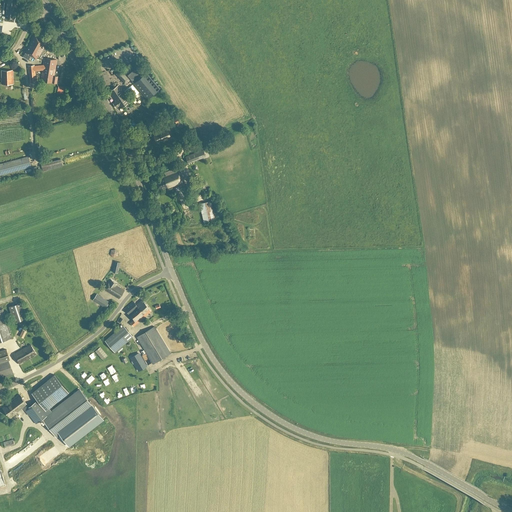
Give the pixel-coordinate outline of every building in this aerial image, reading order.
[(16,11),(17,8),(4,6),(3,10),(5,10),(5,14),(7,14),(6,17),(6,18),(14,19),(14,18),(15,11),(16,11)] [(25,53),(36,59),(46,41),(35,35),(35,36),(33,35),(31,39),(33,39),(25,53)] [(43,66),(43,69),(41,81),(57,83),(58,76),(55,76),(57,60),(44,58),(43,66)] [(43,69),(43,66),(41,66),(41,65),(34,66),(35,67),(28,68),(30,83),(36,82),(35,70),(41,70),(41,69),(43,69)] [(137,68),(127,76),(132,81),(133,80),(135,83),(134,84),(147,99),(160,89),(147,73),(143,76),(137,68)] [(129,80),(127,76),(120,69),(115,74),(125,84),(125,83),(126,84),(130,81),(129,80)] [(2,84),(13,84),(13,70),(2,71),(2,84)] [(116,108),(119,107),(120,109),(130,102),(125,94),(125,95),(119,85),(109,92),(116,102),(113,104),(116,108)] [(161,132),(162,133),(154,136),(157,143),(166,139),(167,140),(171,138),(167,129),(161,132)] [(204,150),(186,157),(189,164),(206,157),(204,150)] [(0,175),(31,167),(29,157),(0,164),(0,175)] [(179,172),(175,162),(163,167),(166,176),(163,177),(164,178),(156,181),(159,190),(167,187),(168,188),(183,182),(179,172)] [(200,202),(203,221),(208,221),(205,201),(200,202)] [(119,299),(124,290),(116,285),(117,284),(111,280),(104,290),(119,299)] [(105,308),(110,302),(97,294),(93,300),(105,308)] [(134,326),(151,311),(142,300),(136,305),(134,302),(125,309),(134,320),(131,323),(134,326)] [(15,323),(27,319),(21,303),(9,307),(15,323)] [(0,342),(12,338),(3,309),(0,309),(0,342)] [(115,353),(134,337),(123,325),(105,341),(115,353)] [(153,364),(171,353),(155,327),(137,337),(153,364)] [(20,364),(37,354),(31,345),(14,354),(20,364)] [(104,360),(109,356),(101,346),(96,349),(104,360)] [(0,363),(10,360),(7,349),(0,351),(0,363)] [(137,367),(144,363),(139,354),(131,358),(137,367)] [(0,376),(1,378),(14,374),(9,361),(0,363),(0,376)] [(114,365),(106,369),(109,375),(118,371),(114,365)] [(55,375),(32,393),(37,400),(30,406),(28,404),(27,405),(22,408),(29,416),(36,424),(43,420),(57,437),(94,407),(80,390),(52,412),(49,409),(69,393),(55,375)] [(27,405),(23,400),(19,394),(10,402),(10,403),(3,408),(10,418),(22,408),(27,405)] [(79,450),(93,442),(89,434),(84,437),(81,433),(72,438),(79,450)] [(30,454),(45,444),(41,438),(26,448),(30,454)] [(10,467),(20,462),(17,456),(7,461),(10,467)]
